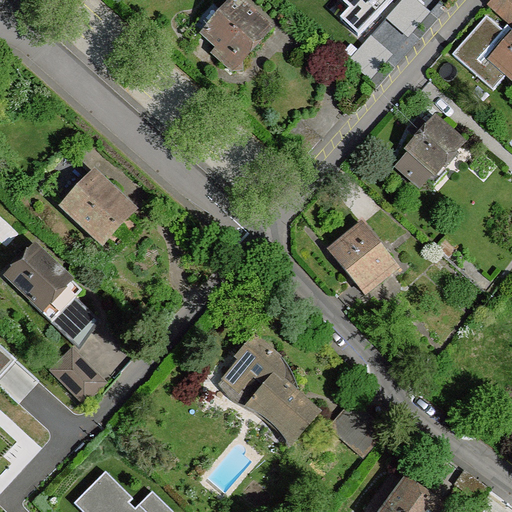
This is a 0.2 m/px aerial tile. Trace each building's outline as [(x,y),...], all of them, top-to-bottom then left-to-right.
[(272,31),(237,0),(206,34),(221,49),(216,55),(234,72),(272,31)] [(432,9),(422,0),(391,0),(387,6),(412,30),(432,9)] [(511,0),(495,0),(490,7),(511,26),(511,0)] [(377,77),(398,51),(373,31),(352,57),(377,77)] [(511,38),(488,66),(511,87),(511,38)] [(322,140),(300,121),(280,143),(302,163),(322,140)] [(437,122),(410,151),(412,153),(435,173),(437,175),(463,145),(437,122)] [(421,189),(435,173),(412,153),(398,169),(421,189)] [(96,177),(67,208),(102,242),(107,237),(128,215),(132,211),(96,177)] [(140,226),(128,215),(107,237),(119,248),(140,226)] [(361,229),(329,255),(364,298),(396,272),(361,229)] [(37,249),(9,277),(33,301),(30,304),(40,313),(65,288),(70,282),(37,249)] [(65,288),(40,313),(73,344),(97,319),(65,288)] [(281,429),(292,444),(317,416),(291,392),(297,384),(288,366),(276,352),(272,356),(257,342),(241,358),(245,362),(225,384),(234,395),(246,405),(264,414),(281,429)] [(17,362),(0,346),(0,379),(8,371),(17,362)] [(74,353),(54,371),(85,404),(105,384),(74,353)] [(346,438),(366,416),(350,402),(330,424),(346,438)] [(385,433),(366,416),(346,438),(365,456),(385,433)] [(467,473),(457,487),(480,504),(490,490),(467,473)] [(107,474),(88,493),(97,503),(92,509),(94,511),(141,511),(143,510),(107,474)] [(368,511),(389,511),(408,487),(400,482),(392,492),(386,488),(368,511)] [(408,487),(389,511),(438,511),(440,510),(408,487)]
